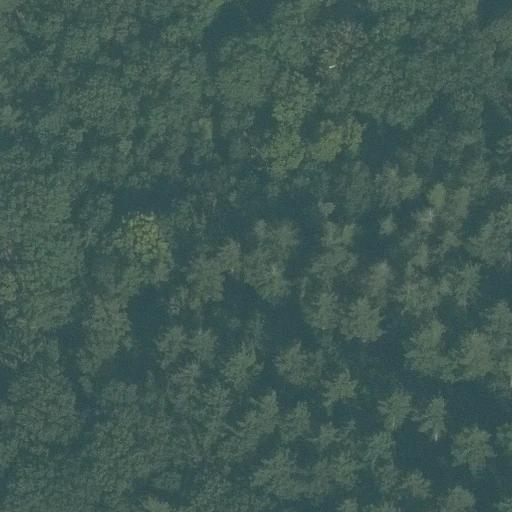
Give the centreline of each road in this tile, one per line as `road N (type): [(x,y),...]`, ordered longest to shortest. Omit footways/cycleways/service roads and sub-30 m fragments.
road 1 (track): [(51,315),(511,166)]
road 2 (track): [(64,327),(103,328),(511,444)]
road 3 (track): [(64,327),(262,511)]
